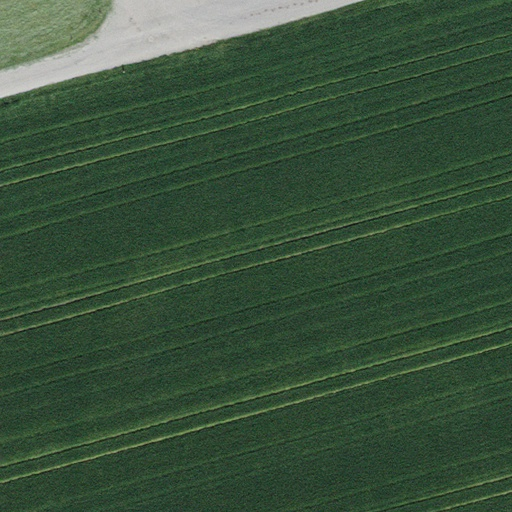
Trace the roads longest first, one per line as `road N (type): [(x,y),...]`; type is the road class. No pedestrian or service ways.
road 1 (unclassified): [(158,40),(0,85)]
road 2 (unclassified): [(302,0),(158,40)]
